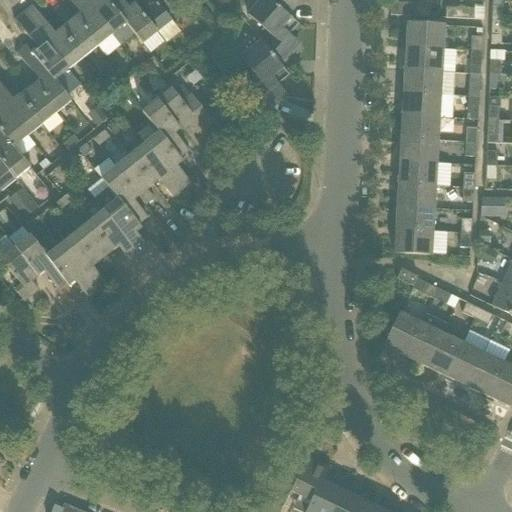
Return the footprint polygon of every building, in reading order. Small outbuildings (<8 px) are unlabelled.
[(119,47),(110,36),(81,0),(68,0),(74,7),(76,6),(82,13),(75,19),(74,20),(96,48),(105,58),(119,47)] [(106,0),(98,0),(97,1),(95,0),(81,0),(110,36),(125,24),(106,0)] [(106,0),(125,24),(142,45),(156,34),(134,6),(127,11),(121,3),(123,2),(121,0),(106,0)] [(134,6),(156,34),(172,21),(167,16),(176,9),(168,0),(140,0),(134,6)] [(262,43),(280,65),(294,49),(290,45),(294,40),(289,36),(298,25),(287,16),(269,0),(261,0),(247,17),(262,30),(256,37),(261,43),(262,43)] [(269,0),(287,16),(296,0),(269,0)] [(391,4),(390,16),(415,17),(416,5),(391,4)] [(431,5),(416,5),(415,17),(431,18),(431,5)] [(68,70),(82,59),(60,31),(54,36),(48,28),(49,27),(33,7),(23,14),(68,70)] [(503,8),(492,7),(492,22),(502,22),(503,8)] [(460,20),(460,9),(446,8),(445,20),(460,20)] [(460,9),(460,20),(475,21),(475,9),(460,9)] [(60,31),(82,59),(96,48),(74,20),(75,19),(69,10),(60,17),(60,18),(61,17),(67,25),(60,31)] [(32,40),(38,48),(32,53),(31,54),(55,81),(68,70),(23,14),(15,21),(31,42),(32,40)] [(492,22),(491,36),(502,36),(502,22),(492,22)] [(445,27),(407,25),(406,49),(444,51),(445,27)] [(471,38),(470,52),(482,53),(482,39),(471,38)] [(278,85),(289,76),(280,65),(262,43),(261,43),(241,60),(253,75),(246,81),(268,112),(269,111),(268,109),(281,99),(277,94),(282,90),(278,85)] [(31,54),(32,53),(26,45),(16,53),(33,74),(34,73),(40,80),(34,85),(32,86),(55,114),(70,102),(54,82),(55,81),(31,54)] [(406,49),(404,72),(442,74),(444,51),(406,49)] [(481,67),(482,53),(470,52),(470,67),(481,67)] [(501,62),(490,61),(490,76),(501,77),(501,62)] [(111,67),(103,73),(109,80),(117,74),(111,67)] [(404,72),(403,94),(403,95),(441,97),(442,74),(404,72)] [(489,90),(500,91),(501,77),(490,76),(489,90)] [(19,97),(41,125),(55,114),(32,86),(34,85),(27,77),(19,84),(19,85),(20,84),(26,91),(19,97)] [(8,94),(0,83),(0,103),(27,137),(41,125),(19,97),(13,102),(7,95),(8,94)] [(480,85),(480,84),(469,84),(468,98),(479,98),(480,85)] [(173,92),(182,103),(191,96),(182,85),(173,92)] [(193,134),(211,120),(192,95),(191,96),(182,103),(173,92),(171,90),(156,102),(180,131),(186,125),(193,134)] [(402,117),(440,119),(441,97),(403,95),(402,117)] [(467,112),(478,113),(479,98),(468,98),(467,112)] [(500,99),(489,98),(488,121),(499,122),(500,99)] [(188,152),(181,142),(179,143),(173,136),(180,131),(156,102),(142,114),(158,134),(179,159),(180,159),(188,152)] [(0,103),(0,131),(14,148),(27,137),(0,103)] [(119,111),(113,115),(117,121),(122,117),(119,111)] [(97,128),(107,120),(101,112),(91,120),(97,128)] [(402,117),(400,139),(400,140),(439,142),(440,119),(402,117)] [(487,144),(498,145),(499,122),(488,121),(487,144)] [(465,143),(476,144),(477,130),(466,129),(465,143)] [(0,161),(15,180),(30,168),(13,148),(14,148),(0,131),(0,161)] [(110,138),(106,132),(94,141),(99,147),(110,138)] [(176,168),(183,163),(180,159),(179,159),(158,134),(145,145),(181,191),(190,184),(183,174),(182,176),(176,168)] [(78,142),(73,136),(62,144),(68,151),(78,142)] [(400,140),(399,163),(437,165),(439,142),(400,140)] [(476,158),(476,144),(465,143),(465,158),(476,158)] [(79,151),(85,158),(92,152),(87,145),(79,151)] [(145,145),(131,156),(153,185),(160,180),(166,188),(165,189),(172,198),(181,191),(145,145)] [(487,152),(486,166),(497,167),(498,153),(487,152)] [(139,197),(145,206),(154,199),(153,197),(152,199),(146,191),(153,185),(131,156),(116,168),(139,197)] [(39,166),(43,171),(50,165),(46,160),(39,166)] [(0,191),(15,180),(0,161),(0,191)] [(399,163),(398,185),(398,186),(436,188),(437,165),(399,163)] [(497,167),(486,166),(485,181),(496,182),(497,167)] [(132,203),(139,197),(116,168),(101,180),(108,189),(117,201),(138,226),(139,226),(147,219),(140,209),(138,210),(132,203)] [(474,190),(475,175),(464,175),(463,190),(474,190)] [(396,208),(435,210),(436,188),(398,186),(396,208)] [(141,229),(139,226),(138,226),(117,201),(108,189),(94,199),(140,258),(149,251),(142,241),(140,242),(134,235),(141,229)] [(21,190),(8,200),(25,220),(37,210),(21,190)] [(462,203),(473,204),(474,190),(463,190),(462,203)] [(72,200),(68,194),(56,204),(61,210),(72,200)] [(90,223),(112,252),(119,247),(125,254),(123,255),(131,265),(140,258),(94,199),(80,211),(90,223)] [(503,217),(503,200),(483,200),(483,217),(503,217)] [(396,208),(395,230),(433,233),(435,210),(396,208)] [(461,220),(460,234),(471,235),(472,220),(461,220)] [(105,258),(112,252),(90,223),(75,235),(98,264),(104,272),(113,265),(112,264),(110,265),(105,258)] [(395,230),(395,231),(394,254),(432,256),(433,233),(395,230)] [(490,244),(491,233),(479,232),(479,244),(490,244)] [(470,249),(471,235),(460,234),(460,249),(470,249)] [(61,246),(97,292),(106,285),(98,275),(97,277),(91,269),(98,264),(75,235),(61,246)] [(16,249),(38,277),(45,272),(51,279),(50,281),(57,290),(66,283),(47,257),(47,258),(31,237),(16,249)] [(88,299),(97,292),(61,246),(47,257),(66,283),(69,287),(76,281),(82,289),(80,290),(88,299)] [(498,255),(484,247),(478,258),(493,266),(498,255)] [(16,249),(1,261),(21,287),(15,292),(24,303),(39,291),(32,282),(38,277),(16,249)] [(511,264),(503,285),(511,288),(511,264)] [(418,278),(401,270),(397,280),(413,288),(418,278)] [(421,294),(434,300),(439,290),(425,284),(421,294)] [(511,288),(503,285),(492,307),(511,317),(511,288)] [(479,310),(466,304),(462,314),(475,320),(479,310)] [(488,326),(492,316),(479,310),(475,320),(488,326)] [(422,324),(401,314),(384,348),(405,359),(422,324)] [(426,315),(422,324),(405,359),(426,368),(442,334),(447,325),(426,315)] [(501,334),(511,340),(511,325),(506,323),(501,334)] [(463,344),(442,334),(426,368),(446,378),(463,344)] [(483,354),(463,344),(446,378),(467,388),(483,354)] [(504,364),(483,354),(467,388),(487,398),(504,364)] [(509,409),(511,401),(511,367),(504,364),(487,398),(509,409)] [(0,424),(12,412),(0,400),(0,424)] [(307,458),(291,493),(312,503),(322,482),(323,482),(330,469),(307,458)] [(308,511),(332,511),(342,491),(323,482),(322,482),(312,503),(313,503),(308,511)] [(357,511),(363,501),(342,491),(332,511),(357,511)] [(383,511),(384,511),(363,501),(357,511),(383,511)]
